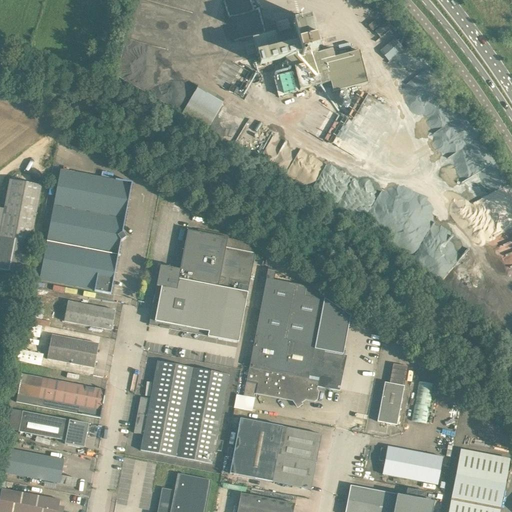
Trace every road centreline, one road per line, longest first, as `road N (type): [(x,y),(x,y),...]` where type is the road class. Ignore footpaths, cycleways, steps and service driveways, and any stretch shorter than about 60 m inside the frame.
road 1 (unclassified): [(94,511),(131,311)]
road 2 (secondary): [(423,0),(511,120)]
